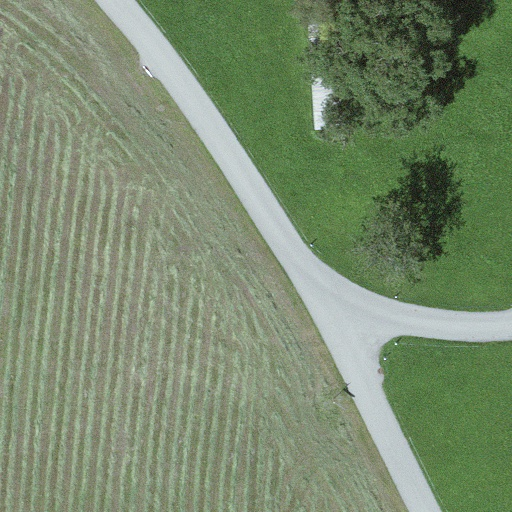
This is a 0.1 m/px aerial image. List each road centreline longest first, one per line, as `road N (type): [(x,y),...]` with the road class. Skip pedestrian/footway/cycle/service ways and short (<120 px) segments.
road 1 (unclassified): [(328,308),(197,98),(111,0)]
road 2 (unclassified): [(430,511),(328,308)]
road 3 (unclassified): [(328,308),(419,325),(511,329)]
